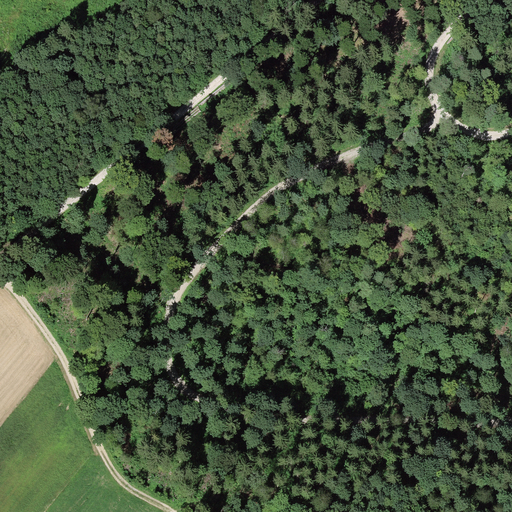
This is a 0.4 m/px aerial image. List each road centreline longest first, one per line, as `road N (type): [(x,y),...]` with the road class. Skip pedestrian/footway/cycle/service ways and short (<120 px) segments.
road 1 (track): [(511,421),(267,419),(198,398),(165,358),(164,330),(179,288),(257,203),(444,109)]
road 2 (track): [(315,0),(0,264)]
road 3 (track): [(171,511),(114,475),(64,364),(0,266)]
road 4 (track): [(511,131),(458,124),(434,78),(435,49),(474,0)]
